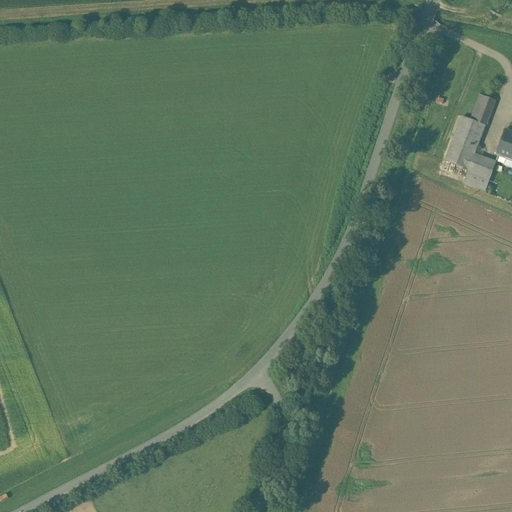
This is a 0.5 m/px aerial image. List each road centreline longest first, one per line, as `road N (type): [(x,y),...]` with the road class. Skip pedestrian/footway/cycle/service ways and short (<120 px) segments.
road 1 (unclassified): [(259,373),(338,264),(431,0)]
road 2 (unclassified): [(21,511),(259,373)]
road 3 (unclassified): [(261,511),(284,420),(259,373)]
